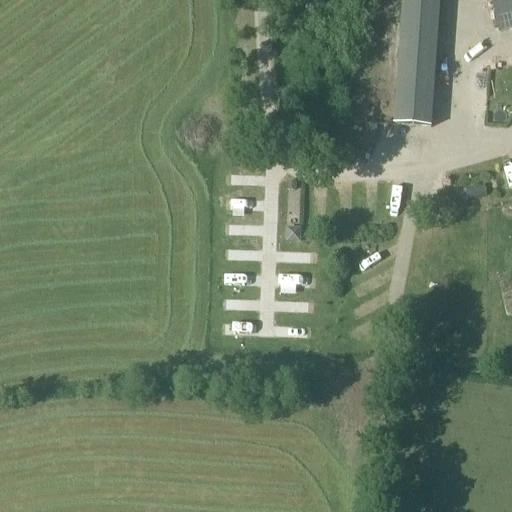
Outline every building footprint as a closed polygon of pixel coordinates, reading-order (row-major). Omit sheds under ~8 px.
[(431,128),(439,0),(403,0),(395,126),(431,128)] [(511,0),(491,0),(500,32),(511,29),(511,0)] [(490,117),(492,18),(451,17),(449,117),(490,117)] [(467,200),(486,196),(483,185),(465,189),(467,200)] [(505,318),(511,316),(511,275),(497,279),(505,318)]
